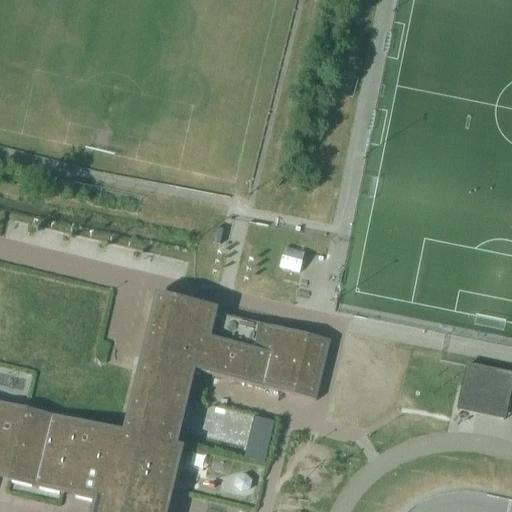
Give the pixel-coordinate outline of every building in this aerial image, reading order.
[(284,248),(279,269),(299,274),(304,254),(284,248)] [(0,479),(7,481),(63,494),(99,503),(96,511),(161,511),(166,493),(191,387),(195,372),(316,401),(317,399),(312,398),(325,342),(330,343),(331,341),(154,299),(137,370),(122,432),(0,402),(0,479)] [(511,381),(511,375),(467,366),(458,405),(505,415),(511,381)] [(274,463),(280,421),(260,418),(254,460),(274,463)] [(241,493),(249,490),(251,482),(245,476),(237,478),(235,487),(241,493)]
